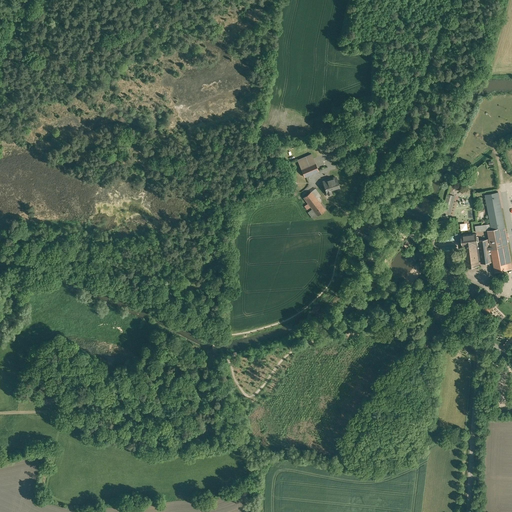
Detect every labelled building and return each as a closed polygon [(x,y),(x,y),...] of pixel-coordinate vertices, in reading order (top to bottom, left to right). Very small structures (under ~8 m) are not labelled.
[(297,160),(301,169),(315,163),(311,154),(297,160)] [(315,163),(301,169),(305,177),(319,171),(315,163)] [(337,178),(328,181),(327,180),(323,182),(327,195),(332,193),(331,190),(339,187),(340,188),(337,178)] [(311,192),(304,198),(308,204),(311,208),(312,209),(320,203),(311,192)] [(485,195),(487,207),(500,204),(498,192),(485,195)] [(454,196),(448,195),(444,210),(450,212),(454,196)] [(320,203),(312,209),(318,216),(325,210),(320,203)] [(500,204),(487,207),(490,224),(491,230),(487,231),(489,239),(491,249),(508,246),(500,204)] [(476,233),(461,236),(463,246),(462,247),(463,252),(477,250),(479,250),(478,244),(476,233)] [(477,250),(479,261),(481,260),(481,263),(491,262),(490,260),(492,259),(491,249),(489,239),(478,241),(479,244),(478,244),(479,250),(477,250)] [(508,246),(491,249),(492,259),(494,272),(511,269),(508,246)] [(429,252),(422,247),(417,256),(423,261),(429,252)] [(477,250),(463,252),(465,268),(479,265),(479,261),(477,250)] [(481,292),(474,300),(471,297),(469,299),(486,315),(494,305),(481,292)] [(46,403),(58,401),(56,392),(45,394),(46,403)]
